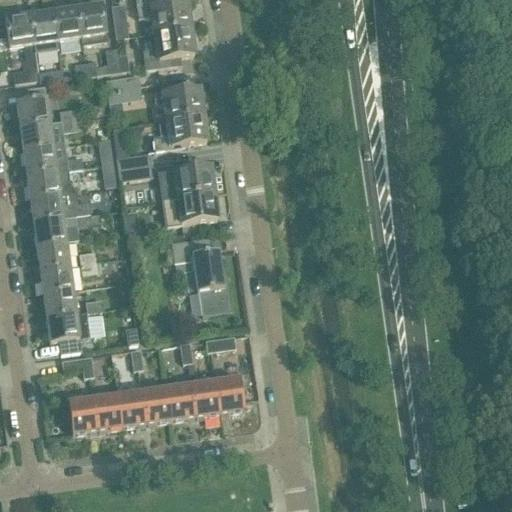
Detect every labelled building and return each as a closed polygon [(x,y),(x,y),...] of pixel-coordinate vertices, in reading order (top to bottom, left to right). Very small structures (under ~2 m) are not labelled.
[(151,23),(154,40),(189,35),(186,7),(168,10),(167,2),(135,6),(137,25),(151,23)] [(100,11),(76,15),(80,44),(81,50),(105,47),(100,11)] [(110,12),(115,45),(128,43),(123,11),(110,12)] [(76,15),(52,18),(56,48),(80,44),(76,15)] [(52,18),(28,21),(33,51),(56,48),(52,18)] [(28,21),(4,25),(8,55),(22,52),(24,67),(34,65),(33,51),(28,21)] [(189,35),(154,40),(156,56),(142,58),(145,77),(177,73),(176,64),(193,62),(189,35)] [(116,55),(104,57),(108,80),(120,79),(116,55)] [(20,67),(22,77),(36,75),(34,65),(24,67),(20,67)] [(93,68),(83,70),(85,84),(95,82),(93,68)] [(85,84),(83,70),(73,71),(75,85),(85,84)] [(36,75),(22,77),(11,78),(13,90),(37,87),(36,75)] [(46,77),(37,79),(38,88),(47,87),(46,77)] [(104,87),(106,98),(139,94),(137,83),(104,87)] [(16,109),(19,134),(49,130),(45,105),(44,93),(26,96),(28,108),(16,109)] [(139,94),(106,98),(108,111),(140,106),(139,94)] [(164,111),(166,127),(202,122),(198,96),(154,102),(155,113),(164,111)] [(103,109),(95,110),(96,120),(104,119),(103,109)] [(75,115),(59,118),(61,128),(77,126),(75,115)] [(202,122),(166,127),(158,128),(160,144),(153,145),(154,158),(181,154),(180,152),(205,148),(202,122)] [(77,126),(61,128),(62,138),(78,136),(78,133),(87,132),(86,125),(77,126)] [(19,134),(22,158),(52,154),(49,130),(19,134)] [(26,182),(56,178),(66,176),(80,174),(79,164),(54,168),(52,154),(22,158),(26,182)] [(115,165),(117,177),(149,172),(148,160),(115,165)] [(149,172),(117,177),(119,189),(151,184),(149,172)] [(175,189),(177,205),(213,200),(209,173),(165,179),(166,190),(175,189)] [(26,182),(29,206),(59,202),(56,178),(26,182)] [(213,200),(177,205),(179,220),(171,221),(172,232),(216,225),(213,200)] [(29,206),(32,229),(62,225),(59,202),(29,206)] [(136,218),(123,220),(127,249),(160,244),(158,232),(139,235),(136,218)] [(32,229),(35,252),(65,248),(63,235),(75,234),(89,232),(87,221),(73,223),(62,225),(32,229)] [(184,240),(160,244),(161,255),(171,254),(173,270),(192,267),(197,298),(196,298),(196,299),(199,298),(202,322),(201,322),(201,323),(231,319),(230,318),(229,318),(225,283),(226,283),(225,281),(221,282),(217,258),(218,258),(218,257),(205,259),(203,246),(219,244),(219,243),(203,245),(185,248),(184,240)] [(35,252),(39,277),(68,273),(65,248),(35,252)] [(79,261),(80,271),(94,269),(93,259),(79,261)] [(94,269),(80,271),(82,281),(96,279),(94,269)] [(39,277),(42,301),(72,296),(68,273),(39,277)] [(42,301),(45,324),(75,320),(72,296),(42,301)] [(86,309),(87,318),(101,316),(100,307),(86,309)] [(75,320),(45,324),(49,349),(58,348),(59,360),(81,357),(79,345),(88,343),(85,318),(75,320)] [(135,337),(125,338),(127,352),(137,351),(135,337)] [(233,342),(204,346),(206,358),(235,354),(233,342)] [(178,350),(180,360),(190,359),(189,349),(178,350)] [(130,357),(131,367),(142,366),(140,356),(130,357)] [(190,359),(180,360),(181,370),(186,369),(188,383),(194,382),(190,359)] [(62,379),(82,376),(81,374),(92,373),(91,363),(63,367),(60,367),(62,379)] [(142,366),(131,367),(133,377),(143,375),(142,366)] [(81,374),(82,376),(83,384),(93,383),(92,373),(81,374)] [(239,385),(213,388),(218,421),(244,417),(239,385)] [(213,388),(189,392),(193,424),(218,421),(213,388)] [(189,392),(165,395),(169,428),(193,424),(189,392)] [(165,395),(140,398),(144,431),(169,428),(165,395)] [(140,398),(116,402),(121,434),(144,431),(140,398)] [(116,402),(91,405),(95,438),(121,434),(116,402)] [(95,438),(91,405),(67,409),(71,441),(95,438)]
